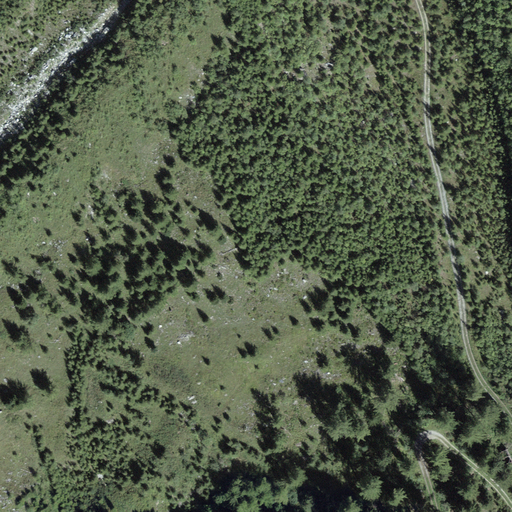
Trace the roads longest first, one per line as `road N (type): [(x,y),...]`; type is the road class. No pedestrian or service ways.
road 1 (track): [(417,0),(428,132),(465,340),(502,406)]
road 2 (track): [(511,504),(437,434),(422,433),(416,444),(437,511)]
